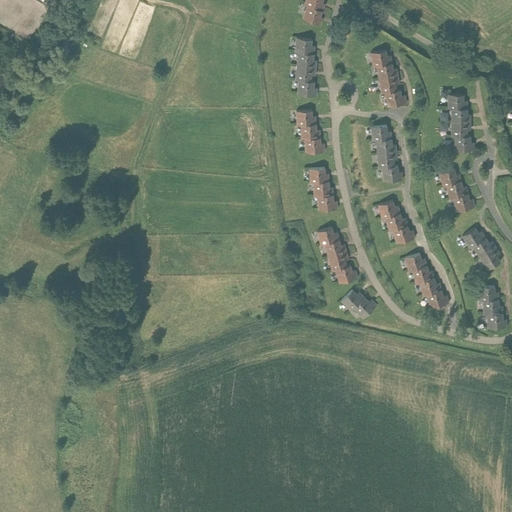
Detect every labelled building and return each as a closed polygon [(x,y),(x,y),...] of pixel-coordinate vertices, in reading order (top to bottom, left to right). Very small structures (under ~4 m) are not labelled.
[(305,0),(304,3),(307,5),(322,11),(324,6),(320,5),(322,0),(305,0)] [(322,11),(307,5),(302,18),(320,25),(322,20),(318,19),(322,11)] [(295,51),(298,52),(313,54),(314,49),(310,48),(312,39),(296,37),(295,51)] [(373,66),(376,66),(392,63),(391,54),(387,55),(386,49),(370,52),(373,66)] [(313,54),(298,52),(297,64),(316,66),(316,63),(312,62),(313,54)] [(378,77),(398,74),(397,67),(393,68),(392,63),(376,66),(378,77)] [(295,79),(299,80),(310,80),(311,71),(315,72),(316,66),(297,64),(295,79)] [(381,93),(384,92),(397,89),(396,84),(399,83),(398,74),(378,77),(381,93)] [(314,81),(310,80),(299,80),(297,93),(316,95),(316,91),(313,90),(314,81)] [(387,106),(406,102),(405,94),(401,95),(400,88),(397,89),(384,92),(387,106)] [(448,108),(451,108),(467,109),(467,103),(463,103),(463,94),(448,93),(448,108)] [(467,109),(451,108),(451,121),(470,122),(470,117),(466,117),(467,109)] [(296,125),(300,125),(316,124),(316,115),(312,115),(312,109),(296,110),(296,125)] [(451,136),(455,136),(466,135),(466,126),(470,126),(470,122),(451,121),(451,136)] [(441,130),(450,130),(450,123),(442,122),(441,130)] [(301,138),(304,138),(320,137),(320,129),(316,129),(316,124),(300,125),(301,138)] [(372,140),(375,140),(392,139),(391,130),(388,130),(387,124),(370,126),(372,140)] [(470,135),(466,135),(455,136),(454,149),(473,150),(473,145),(470,145),(470,135)] [(320,137),(304,138),(305,152),(325,151),(324,142),(321,143),(320,137)] [(376,152),(396,150),(396,143),(392,144),(392,139),(375,140),(376,152)] [(378,168),(382,167),(394,165),(394,160),(397,159),(396,150),(376,152),(378,168)] [(398,164),(394,165),(382,167),(383,181),(403,179),(402,171),(399,171),(398,164)] [(310,183),(313,182),(329,181),(328,173),(325,173),(325,166),(308,168),(310,183)] [(446,185),(461,181),(460,176),(456,177),(454,168),(439,171),(442,186),(446,185)] [(314,196),(317,196),(333,195),(333,186),(329,187),(329,181),(313,182),(314,196)] [(453,197),(468,194),(467,189),(463,190),(461,181),(446,185),(449,198),(453,197)] [(456,211),(475,206),(473,201),(470,202),(468,194),(453,197),(456,211)] [(333,195),(317,196),(318,210),(337,208),(337,200),(334,200),(333,195)] [(382,218),(385,217),(400,212),(398,204),(395,205),(393,199),(377,204),(382,218)] [(389,230),(392,229),(408,224),(405,217),(402,218),(400,212),(385,217),(389,230)] [(408,224),(392,229),(396,243),(415,237),(412,229),(409,230),(408,224)] [(321,245),(323,244),(339,239),(337,231),(334,232),(332,226),(316,231),(321,245)] [(473,245),(486,238),(483,233),(480,235),(475,227),(462,235),(469,247),(473,245)] [(480,257),(496,247),(493,243),(490,245),(486,238),(473,245),(480,257)] [(327,256),(346,250),(344,243),(341,244),(339,239),(323,244),(327,256)] [(487,269),(500,261),(495,252),(498,250),(496,247),(480,257),(487,269)] [(332,270),(335,269),(347,265),(345,260),(349,259),(346,250),(327,256),(332,270)] [(408,271),(411,270),(427,266),(425,261),(422,262),(419,252),(404,256),(408,271)] [(350,264),(347,265),(335,269),(339,283),(358,277),(355,269),(352,270),(350,264)] [(418,282),(434,278),(432,273),(429,274),(427,266),(411,270),(415,283),(418,282)] [(422,296),(425,295),(441,291),(440,285),(436,286),(434,278),(418,282),(422,296)] [(483,300),(498,299),(498,294),(494,295),(494,285),(479,285),(479,300),(483,300)] [(350,311),(353,308),(365,297),(359,291),(357,293),(353,289),(340,300),(350,311)] [(428,308),(448,302),(447,297),(444,298),(441,291),(425,295),(428,308)] [(365,297),(353,308),(362,318),(377,305),(371,298),(368,301),(365,297)] [(487,314),(502,313),(502,308),(498,308),(498,299),(483,300),(483,314),(487,314)] [(487,327),(506,327),(506,322),(502,322),(502,313),(487,314),(487,327)]
